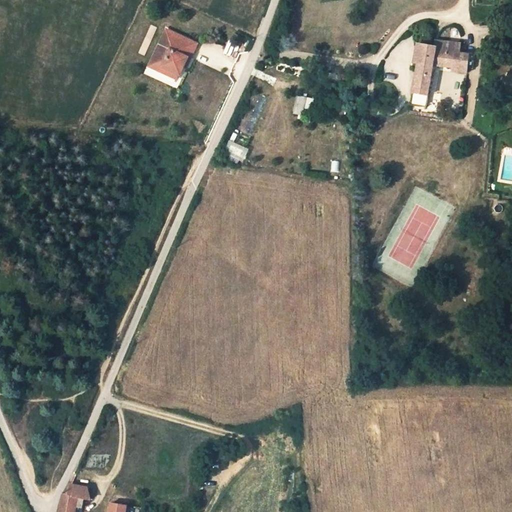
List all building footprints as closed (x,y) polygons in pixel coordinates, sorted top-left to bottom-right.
[(180,73),(188,57),(193,60),(201,47),(170,31),(150,65),(162,71),(165,65),(180,73)] [(413,93),(429,96),(434,66),(456,69),(456,72),(468,74),(469,70),(474,71),(477,55),(475,55),(457,52),(458,44),(438,41),(436,48),(418,45),(415,63),(418,64),(413,93)] [(165,65),(162,71),(177,78),(180,73),(165,65)] [(148,68),(146,74),(160,80),(162,74),(148,68)] [(428,108),(429,96),(413,93),(411,105),(428,108)] [(303,98),(294,95),(290,113),(298,116),(303,98)] [(71,486),(66,496),(78,499),(92,501),(89,488),(71,486)] [(61,511),(75,511),(78,499),(66,496),(64,496),(63,503),(61,511)]
